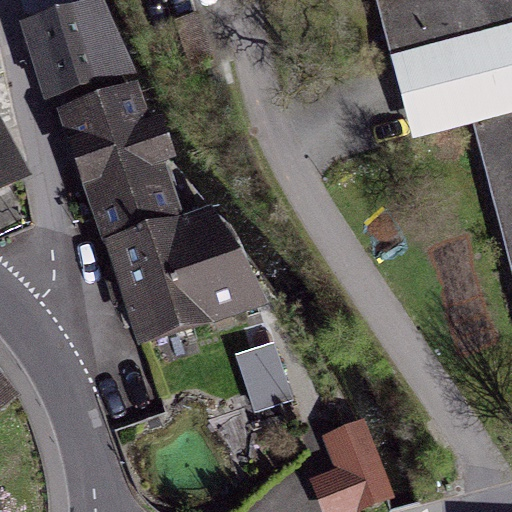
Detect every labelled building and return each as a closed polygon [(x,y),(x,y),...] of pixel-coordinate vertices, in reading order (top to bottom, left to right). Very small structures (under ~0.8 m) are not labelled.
[(511,0),(378,0),(396,69),(457,53),(476,124),(511,261),(511,0)] [(51,99),(117,79),(95,6),(29,26),(51,99)] [(178,23),(195,68),(214,61),(198,16),(178,23)] [(457,53),(396,69),(415,140),(476,124),(457,53)] [(174,232),(126,91),(60,113),(139,345),(249,311),(202,222),(174,232)] [(0,135),(0,184),(20,175),(0,135)] [(276,360),(245,371),(259,412),(290,401),(276,360)] [(0,370),(0,407),(18,393),(0,371),(0,370)] [(339,467),(311,477),(324,511),(335,511),(392,492),(368,425),(329,439),(339,467)]
